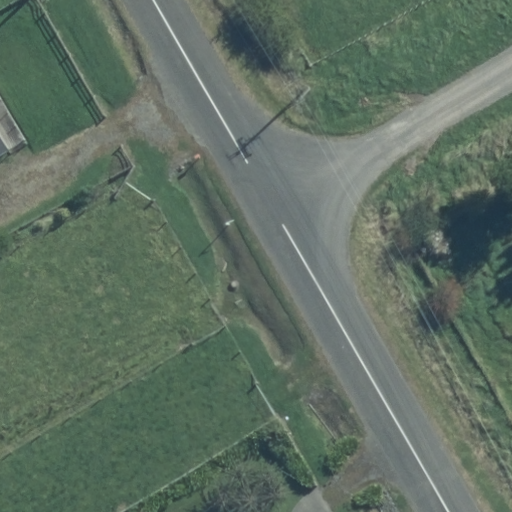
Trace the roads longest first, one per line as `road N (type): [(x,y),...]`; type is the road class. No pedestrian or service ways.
road 1 (residential): [(276,208),(451,511)]
road 2 (residential): [(276,208),(511,70)]
road 3 (residential): [(156,0),(276,208)]
